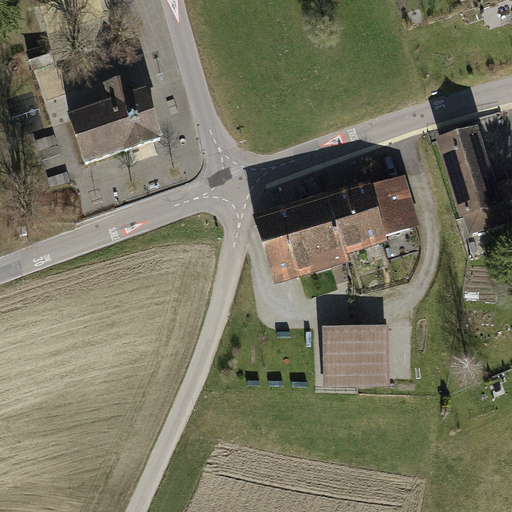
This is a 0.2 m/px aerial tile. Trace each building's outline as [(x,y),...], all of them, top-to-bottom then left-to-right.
[(70,119),(86,165),(161,140),(145,93),(132,97),(127,82),(107,89),(112,104),(70,119)] [(511,233),(511,185),(494,191),(478,138),(435,152),(461,233),(462,233),(467,248),(511,233)] [(388,259),(425,246),(404,182),(366,195),(388,259)] [(350,271),(388,259),(366,195),(328,208),(350,271)] [(312,284),(350,271),(328,208),(290,221),(312,284)] [(274,297),(312,284),(290,221),(253,234),(274,297)] [(322,339),(322,390),(389,389),(388,337),(322,339)]
